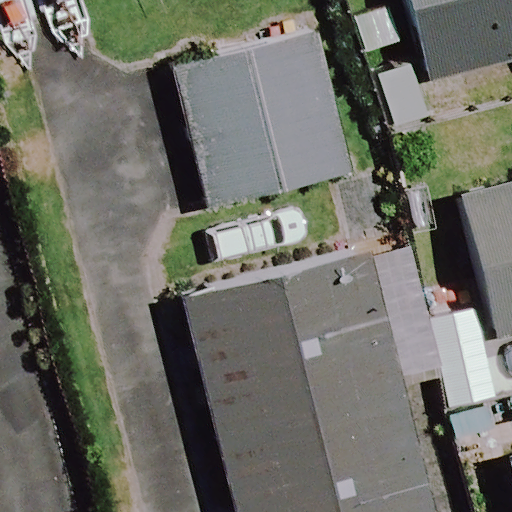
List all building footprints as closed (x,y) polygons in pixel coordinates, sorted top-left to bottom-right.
[(511,0),(388,0),(410,82),(511,54),(511,0)] [(338,177),(301,33),(164,67),(200,212),(338,177)] [(511,334),(511,182),(446,199),(481,342),(511,334)] [(396,511),(339,269),(178,307),(226,511),(396,511)] [(511,511),(511,458),(495,463),(506,511),(511,511)]
